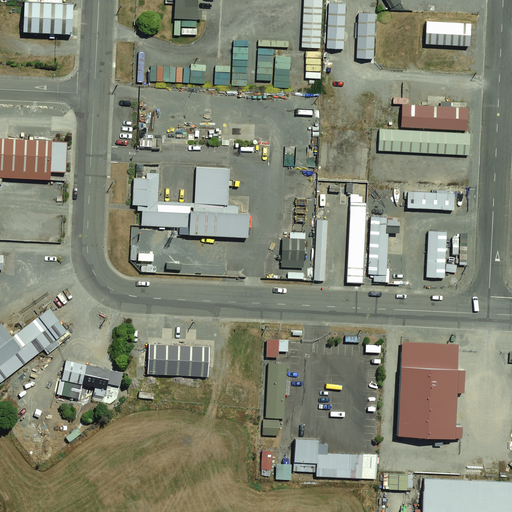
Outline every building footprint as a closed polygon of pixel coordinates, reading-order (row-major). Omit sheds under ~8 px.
[(78,2),(39,0),(26,0),(26,31),(76,33),(78,2)] [(171,0),(171,16),(195,18),(196,0),(171,0)] [(323,0),(302,0),(298,51),(319,52),(323,0)] [(346,1),(330,1),(328,46),(344,47),(346,1)] [(380,17),(358,15),(355,58),(377,59),(380,17)] [(472,23),(423,19),(421,42),(470,46),(472,23)] [(249,40),(234,39),(232,87),(247,87),(249,40)] [(259,49),(257,86),(271,87),(273,51),(259,49)] [(291,58),(277,57),(275,87),(290,88),(291,58)] [(206,64),(190,64),(188,82),(205,84),(206,64)] [(188,68),(157,67),(157,81),(188,84),(188,82),(188,68)] [(230,74),(217,73),(214,84),(229,85),(230,74)] [(465,108),(402,104),(401,126),(464,130),(465,108)] [(469,134),(378,128),(377,151),(468,158),(469,134)] [(55,141),(0,139),(0,178),(53,180),(55,141)] [(233,171),(192,168),(189,204),(230,207),(233,171)] [(155,174),(135,172),(133,200),(153,202),(155,174)] [(455,194),(409,191),(408,205),(454,208),(455,194)] [(184,207),(143,204),(141,227),(183,230),(184,207)] [(368,205),(348,204),(342,279),(362,281),(368,205)] [(243,211),(189,207),(187,234),(241,238),(243,211)] [(392,219),(369,217),(365,277),(388,279),(392,219)] [(329,218),(317,218),(316,280),(326,280),(329,218)] [(445,232),(427,231),(423,274),(442,276),(445,232)] [(303,240),(280,238),(278,261),(302,263),(303,240)] [(0,382),(67,331),(50,308),(17,334),(8,321),(0,327),(0,382)] [(166,323),(151,323),(151,339),(166,339),(166,323)] [(288,339),(266,339),(266,358),(278,358),(278,352),(288,352),(288,339)] [(212,342),(148,340),(146,373),(212,375),(212,342)] [(461,344),(403,342),(399,434),(458,437),(461,344)] [(145,349),(137,349),(138,365),(135,365),(136,381),(146,380),(145,349)] [(113,365),(69,357),(65,378),(109,386),(113,365)] [(283,362),(263,362),(261,416),(281,417),(283,362)] [(279,419),(264,419),(263,436),(279,436),(279,419)] [(326,440),(294,439),(293,477),(376,481),(377,460),(326,458),(326,440)] [(280,450),(262,450),(263,480),(288,480),(288,464),(281,464),(280,450)] [(511,511),(511,500),(511,477),(421,474),(419,511),(511,511)]
